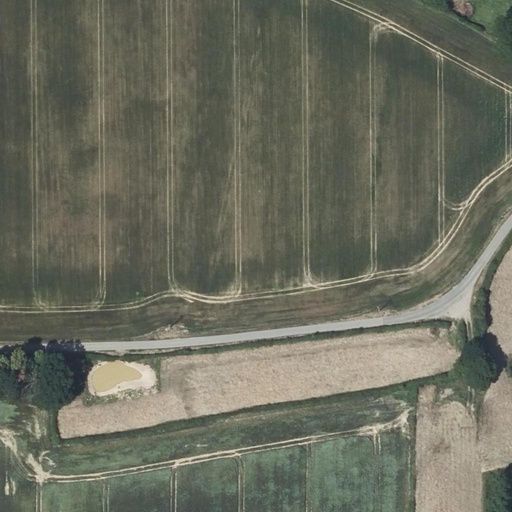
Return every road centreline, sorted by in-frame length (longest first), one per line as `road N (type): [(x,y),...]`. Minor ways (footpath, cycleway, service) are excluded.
road 1 (unclassified): [(511,222),(453,289),(401,317),(257,334),(0,345)]
road 2 (track): [(453,289),(465,336),(478,511)]
